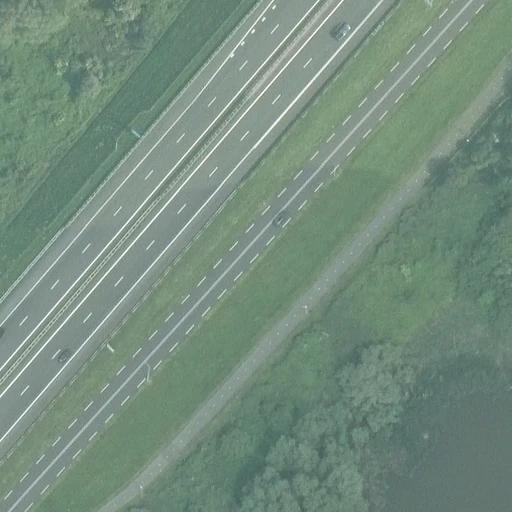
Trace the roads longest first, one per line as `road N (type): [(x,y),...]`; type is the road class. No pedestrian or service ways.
road 1 (tertiary): [(10,511),(471,0)]
road 2 (trunk): [(0,421),(363,0)]
road 3 (trunk): [(301,0),(0,348)]
